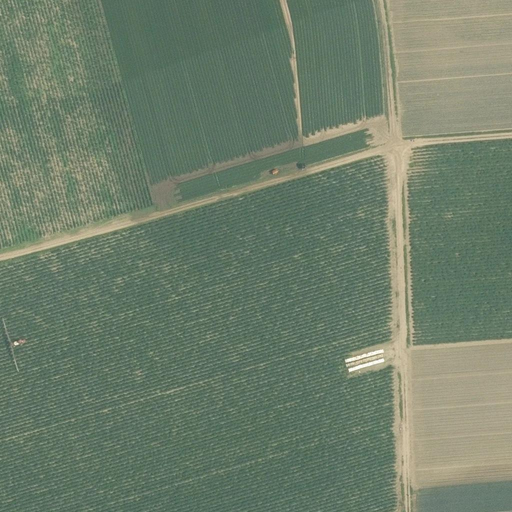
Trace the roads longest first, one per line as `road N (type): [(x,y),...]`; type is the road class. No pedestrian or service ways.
road 1 (track): [(0,259),(396,146),(511,137)]
road 2 (track): [(407,511),(396,146),(382,0)]
